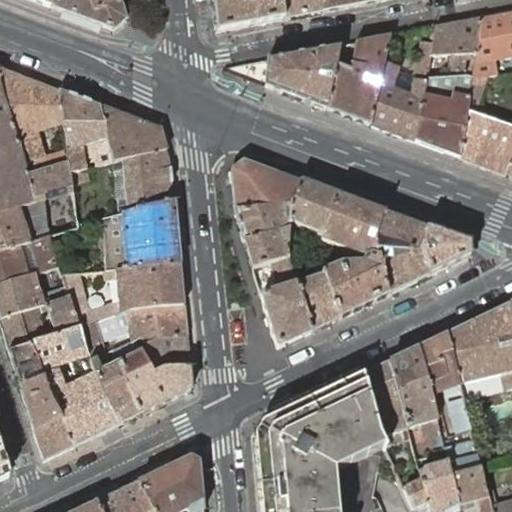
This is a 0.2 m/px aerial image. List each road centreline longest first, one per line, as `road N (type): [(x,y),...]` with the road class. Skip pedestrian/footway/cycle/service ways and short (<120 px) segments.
road 1 (tertiary): [(511,210),(190,91)]
road 2 (tertiary): [(192,111),(511,228)]
road 3 (residential): [(187,57),(511,1)]
road 4 (tertiary): [(222,414),(511,274)]
road 5 (tertiary): [(192,111),(222,414)]
road 6 (tertiary): [(222,414),(43,501)]
road 7 (tertiary): [(69,48),(192,111)]
road 8 (residential): [(43,501),(0,378)]
road 9 (tertiary): [(190,91),(69,48)]
